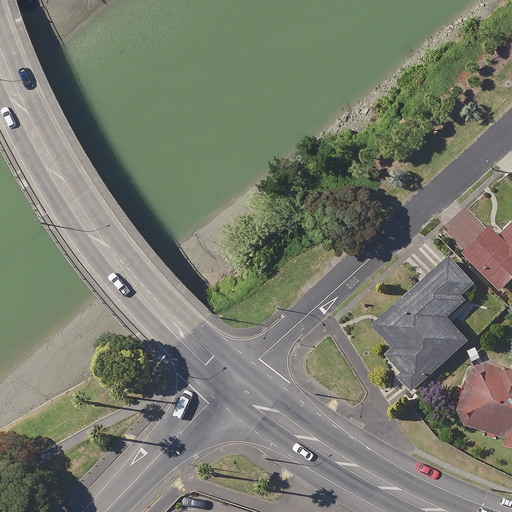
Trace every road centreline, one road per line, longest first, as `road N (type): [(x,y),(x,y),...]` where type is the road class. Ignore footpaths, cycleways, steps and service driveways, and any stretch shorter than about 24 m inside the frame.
road 1 (secondary): [(0,55),(46,152),(98,234),(158,309),(233,381)]
road 2 (residential): [(511,129),(233,381)]
road 3 (secondary): [(233,381),(321,447),(441,511)]
road 4 (residential): [(106,511),(233,381)]
